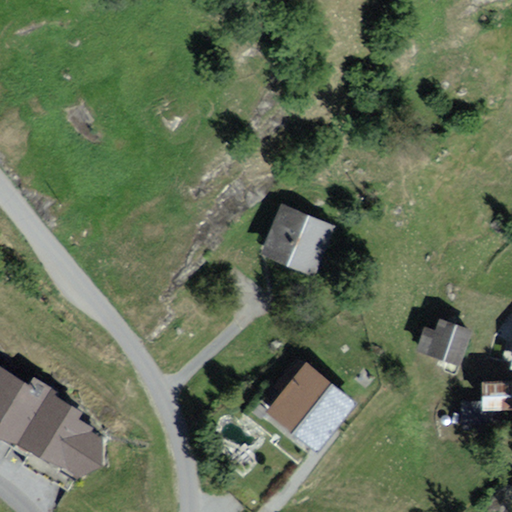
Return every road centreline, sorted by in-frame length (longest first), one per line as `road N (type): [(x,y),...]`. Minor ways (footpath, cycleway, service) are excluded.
road 1 (residential): [(168,399),(0,181)]
road 2 (track): [(511,368),(423,379),(324,480),(286,500)]
road 3 (residential): [(168,399),(269,300)]
